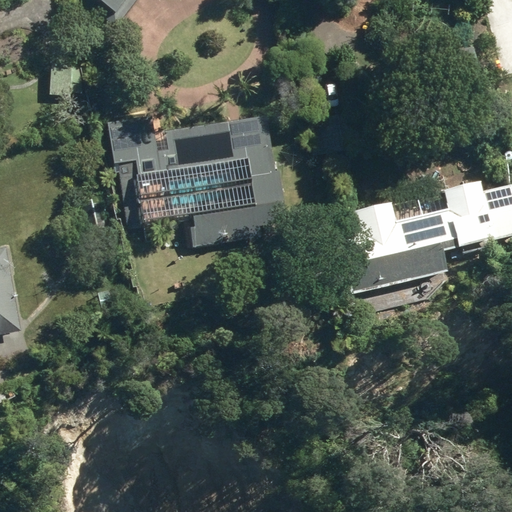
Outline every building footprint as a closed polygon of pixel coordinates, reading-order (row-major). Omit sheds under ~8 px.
[(91,0),(111,19),(130,0),(91,0)] [(265,248),(264,218),(285,217),(282,138),(272,139),(271,116),(103,122),(105,168),(141,166),(143,226),(188,225),(189,251),(265,248)] [(351,121),(311,124),(314,158),(354,155),(351,121)] [(463,252),(462,240),(493,240),(493,217),(497,222),(511,213),(511,173),(510,170),(477,189),(481,196),(455,195),(455,209),(440,210),(440,204),(398,210),(397,201),(360,205),(363,231),(336,238),(351,297),(439,276),(433,253),(463,252)] [(104,231),(99,203),(81,207),(86,235),(104,231)] [(27,326),(16,270),(13,243),(0,244),(0,407),(7,401),(24,382),(19,357),(32,354),(27,326)] [(125,287),(96,294),(100,313),(129,307),(125,287)]
